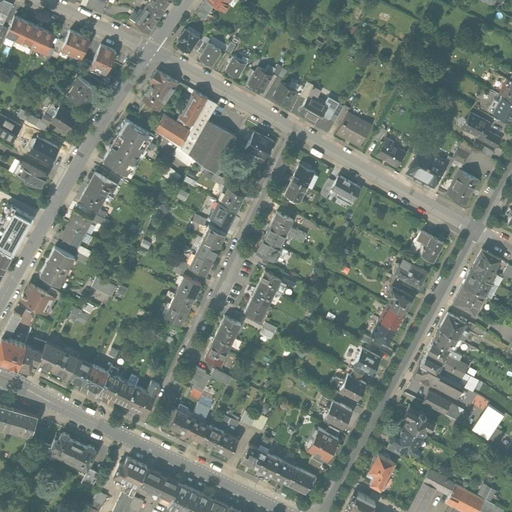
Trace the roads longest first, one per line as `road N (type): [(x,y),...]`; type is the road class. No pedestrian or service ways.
road 1 (residential): [(473,230),(323,511)]
road 2 (secondary): [(0,374),(280,511)]
road 3 (tertiary): [(0,307),(106,112),(150,49)]
road 4 (residential): [(294,130),(169,385)]
road 5 (residential): [(473,230),(294,130)]
road 6 (residential): [(294,130),(150,49)]
road 7 (residential): [(150,49),(40,0)]
